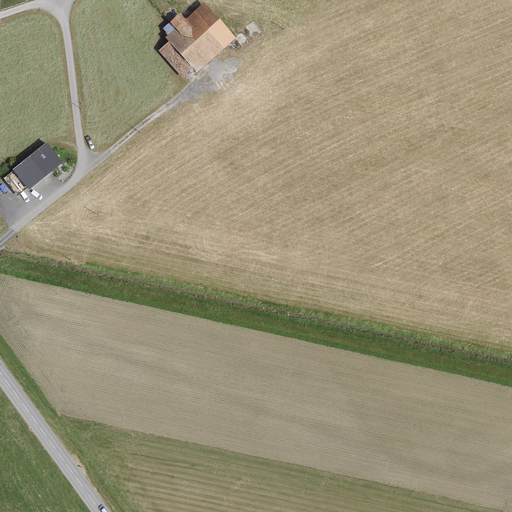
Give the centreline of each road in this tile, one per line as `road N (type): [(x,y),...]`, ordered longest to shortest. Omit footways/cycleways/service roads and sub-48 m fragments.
road 1 (unclassified): [(57,0),(83,174)]
road 2 (tertiary): [(0,372),(100,511)]
